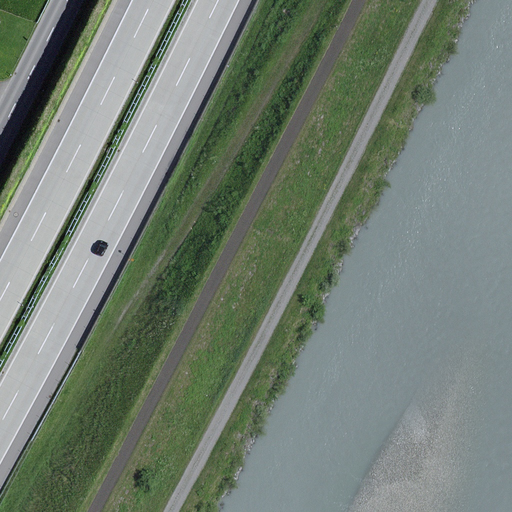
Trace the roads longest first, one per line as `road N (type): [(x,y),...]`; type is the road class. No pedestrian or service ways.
road 1 (track): [(362,0),(102,511)]
road 2 (track): [(178,511),(436,0)]
road 3 (motorway): [(0,421),(216,0)]
road 4 (motorway): [(151,0),(0,298)]
road 5 (unclassified): [(74,0),(0,149)]
